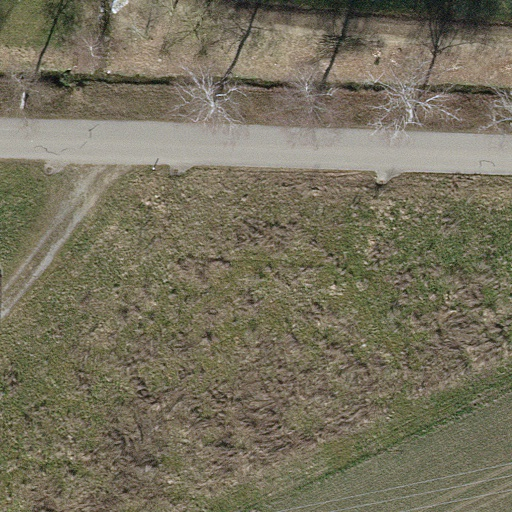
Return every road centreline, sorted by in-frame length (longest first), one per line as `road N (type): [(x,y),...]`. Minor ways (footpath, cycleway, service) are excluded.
road 1 (tertiary): [(511,157),(0,142)]
road 2 (track): [(136,144),(0,311)]
